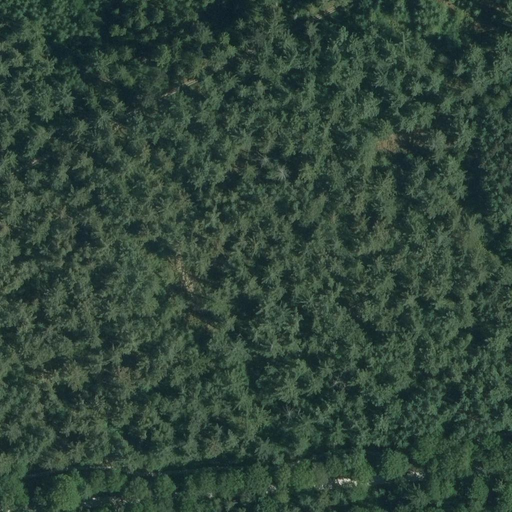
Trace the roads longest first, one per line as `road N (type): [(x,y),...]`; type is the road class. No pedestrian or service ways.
road 1 (track): [(0,510),(511,468)]
road 2 (track): [(355,0),(0,181)]
